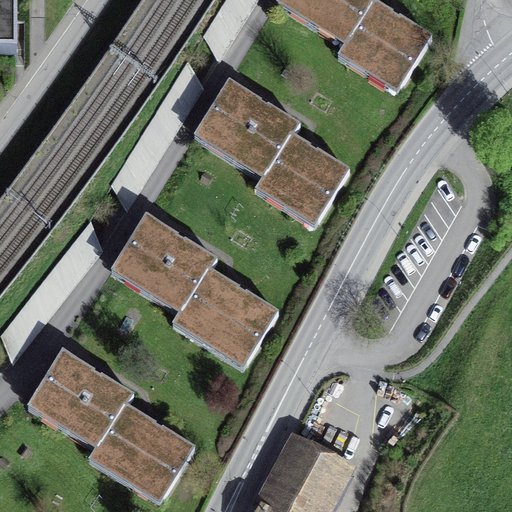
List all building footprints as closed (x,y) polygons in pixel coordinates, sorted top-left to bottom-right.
[(13,0),(0,0),(0,43),(13,44),(13,0)] [(226,0),(204,37),(215,57),(250,0),(226,0)] [(288,0),(285,6),(352,46),(346,57),(404,92),(433,42),(396,20),(375,7),(379,0),(288,0)] [(111,187),(123,208),(200,85),(188,64),(111,187)] [(201,137),(270,179),(263,189),(321,225),(350,177),(316,156),(293,141),(300,130),(263,108),(231,88),(201,137)] [(119,270),(188,311),(180,325),(248,365),(276,318),(241,297),(208,278),(216,264),(182,243),(147,223),(119,270)] [(100,247),(92,224),(1,336),(9,360),(100,247)] [(102,447),(95,458),(162,501),(192,453),(155,430),(125,411),(131,401),(92,376),(63,358),(33,405),(102,447)] [(320,511),(343,471),(298,447),(263,511),(320,511)]
